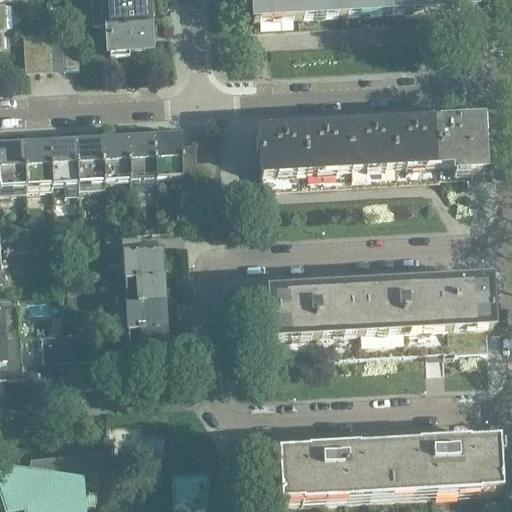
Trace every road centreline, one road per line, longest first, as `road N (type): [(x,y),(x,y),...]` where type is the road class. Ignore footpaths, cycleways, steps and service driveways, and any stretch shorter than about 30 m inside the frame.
road 1 (residential): [(233,425),(215,416),(208,400),(204,284),(212,264),(509,247)]
road 2 (residential): [(200,109),(499,88)]
road 3 (residential): [(233,425),(511,411)]
road 4 (residential): [(0,119),(200,109)]
road 5 (residential): [(499,88),(509,247)]
